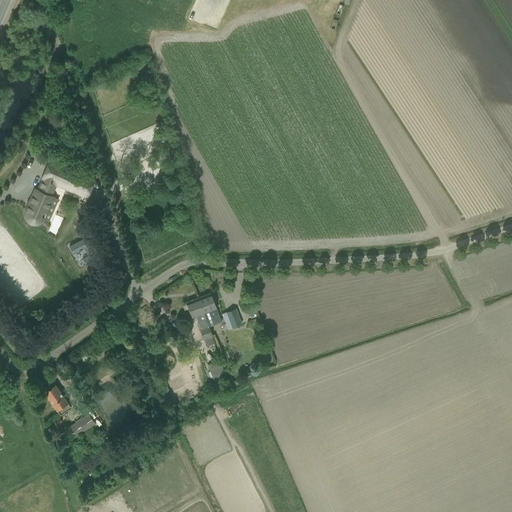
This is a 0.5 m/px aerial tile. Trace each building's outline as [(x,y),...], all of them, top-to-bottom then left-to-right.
[(95,152),(88,154),(92,167),(99,164),(95,152)] [(33,224),(36,224),(38,224),(41,223),(42,221),(44,220),(45,218),(45,216),(53,197),(50,196),(55,184),(86,197),(94,179),(59,164),(50,160),(42,178),(43,179),(38,191),(35,189),(25,212),(25,215),(25,217),(26,219),(27,221),(28,221),(30,223),(32,224),(33,224)] [(85,238),(69,246),(73,254),(79,251),(79,252),(82,250),(84,249),(87,255),(82,258),(86,265),(97,259),(93,252),(92,253),(88,246),(89,245),(85,238)] [(64,270),(66,264),(59,261),(57,268),(64,270)] [(210,293),(197,298),(208,327),(221,322),(210,293)] [(197,298),(186,302),(190,311),(192,317),(196,316),(201,329),(200,329),(204,340),(207,347),(215,344),(212,337),(208,327),(197,298)] [(235,310),(222,314),(228,329),(241,324),(235,310)] [(112,331),(102,338),(107,346),(108,348),(113,345),(115,347),(120,343),(114,335),(112,331)] [(166,406),(174,403),(164,380),(156,384),(166,406)] [(44,392),(49,400),(60,415),(71,408),(55,385),(44,392)] [(68,427),(75,438),(95,424),(88,413),(68,427)] [(59,416),(53,420),(56,426),(62,422),(59,416)]
